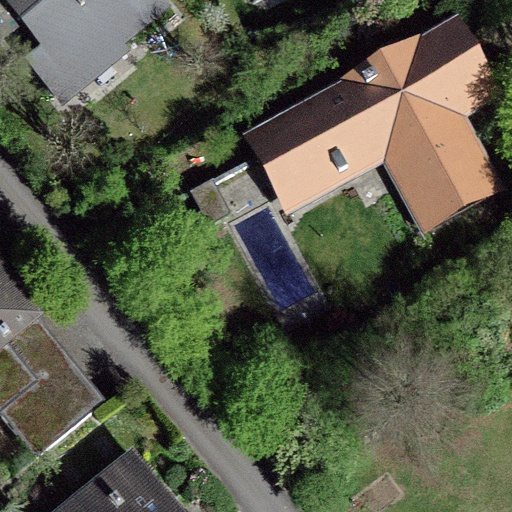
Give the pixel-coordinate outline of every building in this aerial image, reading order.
[(161,10),(152,0),(0,0),(0,48),(27,26),(72,82),(161,10)] [(483,102),(447,35),(254,139),(272,172),(285,165),(304,199),(348,175),(342,164),(393,137),(412,172),(400,179),(423,220),(490,184),(454,117),(483,102)] [(211,183),(191,195),(209,227),(229,216),(211,183)] [(106,403),(0,274),(0,417),(35,460),(106,403)] [(175,511),(133,458),(64,511),(175,511)]
